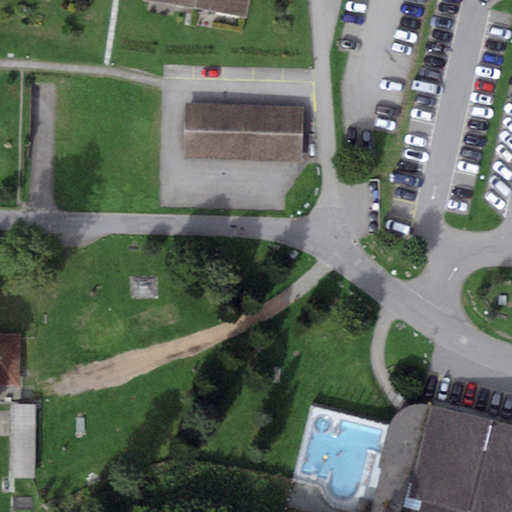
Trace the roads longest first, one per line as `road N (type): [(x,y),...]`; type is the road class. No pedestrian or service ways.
road 1 (residential): [(0,221),(270,227),(330,246)]
road 2 (residential): [(330,246),(317,0)]
road 3 (residential): [(330,246),(432,322),(511,360)]
